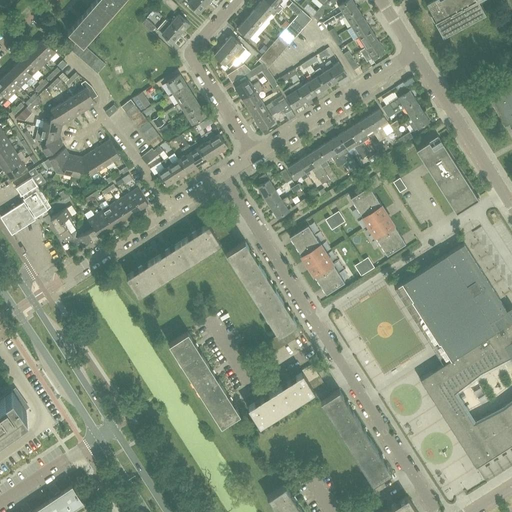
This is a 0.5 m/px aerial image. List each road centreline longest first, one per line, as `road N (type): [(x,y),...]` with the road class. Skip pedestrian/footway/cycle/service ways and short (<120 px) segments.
road 1 (primary): [(114,428),(0,252)]
road 2 (residential): [(325,339),(224,173)]
road 3 (residential): [(253,154),(413,51)]
road 4 (residential): [(253,154),(194,55),(197,39),(233,0)]
road 5 (primary): [(0,289),(98,439)]
road 6 (residential): [(503,194),(413,51)]
road 7 (residential): [(325,339),(253,385),(208,318)]
road 8 (residential): [(413,475),(325,339)]
road 9 (residential): [(60,279),(169,208)]
